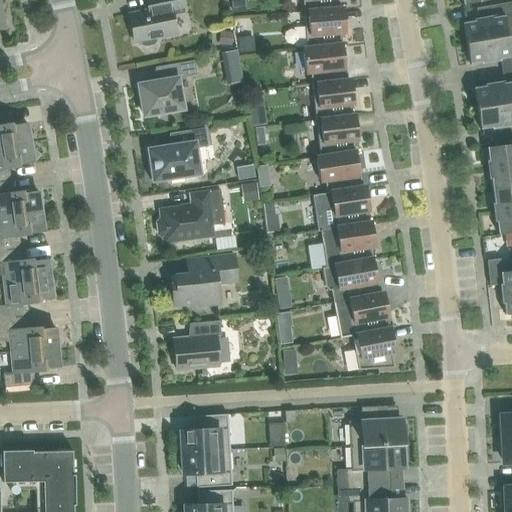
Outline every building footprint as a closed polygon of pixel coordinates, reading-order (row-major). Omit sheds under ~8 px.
[(172,16),(184,13),(181,0),(146,0),(148,11),(129,15),(134,43),(140,41),(141,46),(145,47),(153,45),(156,43),(155,38),(176,34),(172,16)] [(339,10),(338,0),(302,0),(303,12),(339,10)] [(466,44),(508,37),(511,36),(511,3),(491,7),(493,19),(462,23),(466,44)] [(342,46),(339,10),(303,12),(306,49),(307,50),(342,46)] [(223,19),(222,32),(237,33),(238,20),(223,19)] [(502,72),(511,70),(511,48),(510,49),(508,37),(466,44),(469,65),(500,60),(502,72)] [(343,58),(342,46),(307,50),(306,49),(302,49),(305,73),(310,73),(312,85),(347,81),(344,58),(343,58)] [(183,110),(178,79),(196,75),(194,61),(157,67),(159,81),(138,85),(143,117),(183,110)] [(511,103),(511,70),(502,72),(504,83),(473,89),(477,109),(511,103)] [(351,117),(347,81),(312,85),(316,121),(351,117)] [(511,103),(477,109),(480,130),(510,126),(511,138),(511,137),(511,103)] [(356,153),(351,117),(316,121),(320,157),(320,158),(356,153)] [(0,147),(30,143),(26,123),(12,126),(12,123),(0,125),(0,147)] [(200,161),(196,162),(194,149),(208,147),(205,128),(175,133),(176,146),(149,151),(150,159),(146,159),(149,180),(153,179),(153,180),(186,175),(186,179),(203,177),(200,161)] [(0,182),(5,182),(3,170),(19,167),(28,163),(31,165),(38,155),(31,151),(30,143),(0,147),(0,182)] [(489,170),(511,166),(511,144),(486,148),(489,170)] [(258,150),(245,151),(245,170),(259,170),(258,150)] [(260,172),(273,173),(274,153),(261,152),(260,172)] [(357,165),(356,153),(320,158),(320,157),(316,158),(319,182),(324,181),(326,194),(362,188),(358,165),(357,165)] [(492,192),(511,188),(511,166),(489,170),(492,192)] [(0,216),(40,211),(37,191),(23,193),(23,191),(7,193),(5,182),(0,182),(0,216)] [(367,224),(362,188),(326,194),(332,229),(367,224)] [(495,213),(511,211),(511,188),(492,192),(495,213)] [(210,226),(224,224),(220,190),(194,194),(195,206),(160,211),(161,220),(159,221),(157,223),(158,234),(161,236),(163,236),(164,242),(176,241),(176,244),(208,240),(208,236),(212,236),(210,226)] [(29,233),(43,231),(40,211),(0,216),(0,250),(15,249),(13,237),(29,235),(29,233)] [(511,211),(495,213),(498,235),(511,233),(511,211)] [(373,259),(367,224),(332,229),(320,231),(325,268),(373,259)] [(0,275),(3,276),(4,285),(49,279),(48,271),(53,265),(44,257),(42,260),(33,261),(33,259),(16,261),(15,249),(0,250),(0,275)] [(216,284),(236,282),(233,255),(187,260),(189,274),(170,276),(173,306),(197,303),(198,306),(218,304),(216,284)] [(325,268),(322,269),(325,287),(329,291),(331,291),(333,303),(380,294),(376,271),(375,271),(373,259),(325,268)] [(511,314),(511,261),(500,263),(500,259),(486,261),(489,286),(501,285),(504,315),(511,314)] [(52,299),(49,279),(4,285),(6,305),(0,306),(0,319),(23,317),(21,305),(38,303),(38,300),(52,299)] [(387,330),(380,294),(333,303),(340,339),(351,336),(387,330)] [(11,351),(57,348),(55,328),(41,329),(41,327),(24,328),(23,317),(0,319),(0,340),(11,343),(11,351)] [(215,336),(220,336),(219,322),(191,324),(192,337),(173,339),(176,370),(218,366),(215,336)] [(387,330),(351,336),(358,371),(378,369),(394,368),(387,330)] [(57,348),(11,351),(13,373),(3,374),(4,387),(29,385),(28,373),(45,371),(44,369),(59,367),(57,348)] [(362,422),(349,423),(350,445),(349,446),(349,448),(351,447),(352,470),(365,470),(366,483),(391,482),(390,468),(404,468),(403,462),(407,461),(406,444),(408,444),(408,442),(406,442),(405,425),(401,426),(401,420),(388,420),(387,407),(362,409),(362,422)] [(511,414),(501,416),(502,440),(511,438),(511,414)] [(182,453),(230,450),(227,415),(192,417),(193,433),(181,434),(182,453)] [(511,438),(502,440),(504,464),(511,462),(511,438)] [(73,511),(74,506),(75,506),(75,475),(73,475),(72,451),(68,451),(68,449),(56,450),(56,451),(33,452),(32,450),(1,451),(2,455),(0,454),(0,466),(2,466),(2,483),(43,482),(43,511),(73,511)] [(182,453),(184,476),(195,475),(197,488),(232,485),(230,450),(182,453)] [(366,501),(353,501),(353,511),(409,511),(409,505),(405,506),(405,500),(392,500),(391,487),(366,488),(366,501)] [(197,491),(198,504),(185,505),(185,511),(232,511),(232,490),(204,491),(197,491)]
